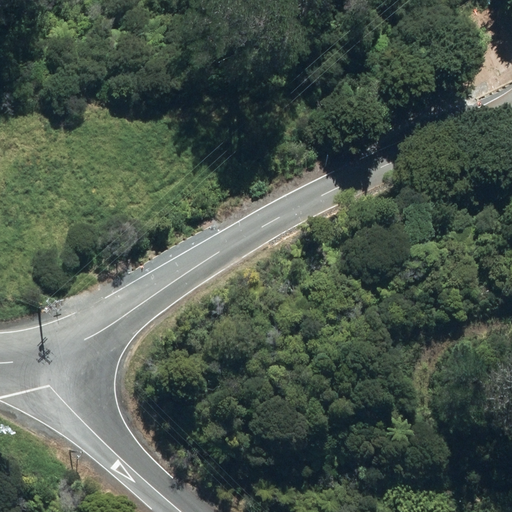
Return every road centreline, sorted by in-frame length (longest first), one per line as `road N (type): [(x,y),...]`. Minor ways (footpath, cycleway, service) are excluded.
road 1 (unclassified): [(46,360),(413,115),(511,80)]
road 2 (unclassified): [(46,360),(60,402),(179,511)]
